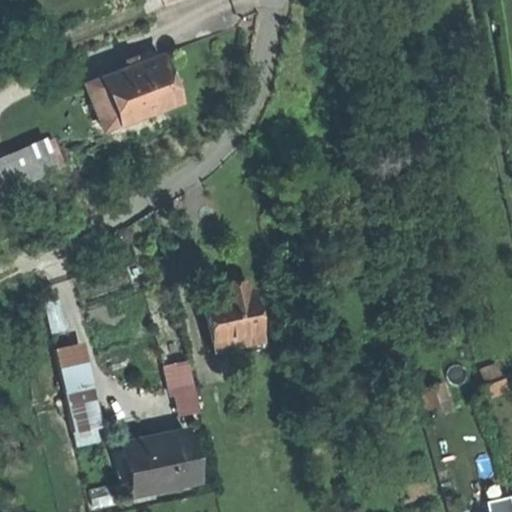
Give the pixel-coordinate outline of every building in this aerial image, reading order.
[(88,77),(106,122),(179,94),(170,72),(161,48),(88,77)] [(42,143),(0,158),(0,193),(53,173),(42,143)] [(242,279),(228,283),(230,294),(245,290),(242,279)] [(216,286),(218,297),(230,294),(228,283),(221,284),(216,286)] [(201,300),(213,349),(259,338),(248,290),(245,290),(230,294),(218,297),(201,300)] [(57,344),(66,384),(88,379),(79,339),(57,344)] [(163,374),(167,393),(186,389),(182,370),(163,374)] [(66,384),(75,424),(97,419),(88,379),(66,384)] [(418,387),(426,416),(447,410),(439,381),(418,387)] [(153,436),(120,443),(130,493),(194,480),(184,430),(153,436)] [(487,506),(488,511),(509,511),(507,501),(487,506)]
